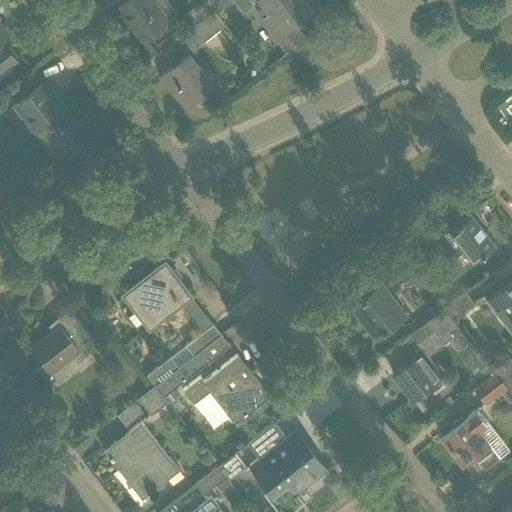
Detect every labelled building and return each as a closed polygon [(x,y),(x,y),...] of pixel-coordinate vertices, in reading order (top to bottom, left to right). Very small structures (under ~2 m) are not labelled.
[(126,0),(119,6),(143,38),(166,21),(166,20),(176,12),(166,0),(126,0)] [(204,0),(201,0),(186,12),(195,23),(212,10),(204,0)] [(234,0),(243,12),(254,4),(250,0),(234,0)] [(302,34),(301,31),(293,22),(311,8),(304,0),(262,0),(271,10),(262,17),(285,47),(302,34)] [(212,10),(195,23),(175,38),(184,50),(201,37),(204,41),(224,25),(212,9),(212,10)] [(0,71),(15,59),(3,44),(2,45),(0,42),(0,39),(8,33),(0,22),(0,71)] [(213,85),(188,53),(162,74),(186,106),(213,85)] [(41,83),(14,105),(46,146),(44,148),(56,163),(84,151),(68,131),(78,123),(65,107),(61,109),(41,83)] [(440,234),(436,238),(452,259),(462,251),(470,262),(473,259),(495,242),(484,229),(470,211),(440,234)] [(437,212),(412,232),(421,243),(446,224),(437,212)] [(410,263),(395,244),(373,261),(387,280),(410,263)] [(149,329),(192,296),(165,261),(122,295),(149,329)] [(502,316),(511,329),(511,279),(493,294),(507,312),(502,316)] [(405,312),(381,282),(353,304),(377,334),(405,312)] [(444,307),(454,319),(474,303),(465,291),(444,307)] [(444,307),(427,320),(435,330),(444,342),(460,329),(444,307)] [(78,361),(99,345),(71,309),(56,321),(59,325),(26,351),(47,378),(74,357),(78,361)] [(427,320),(403,338),(410,348),(435,330),(427,320)] [(213,323),(193,339),(185,345),(193,355),(199,351),(201,349),(221,333),(213,323)] [(201,349),(199,351),(207,362),(230,344),(221,333),(201,349)] [(407,360),(392,372),(412,397),(414,395),(424,407),(438,397),(451,387),(426,355),(421,349),(415,354),(407,360)] [(172,371),(155,385),(163,396),(207,362),(199,351),(193,355),(178,366),(172,371)] [(201,375),(184,388),(194,402),(210,390),(227,412),(235,422),(270,396),(262,386),(238,354),(205,380),(201,375)] [(511,355),(496,368),(494,370),(497,374),(507,387),(509,390),(511,387),(511,355)] [(170,356),(146,374),(155,385),(172,371),(178,366),(170,356)] [(481,371),(473,378),(477,384),(486,377),(481,371)] [(485,403),(507,387),(497,374),(475,390),(485,403)] [(154,385),(138,398),(151,414),(167,401),(163,396),(155,385),(154,385)] [(136,398),(119,411),(129,425),(147,412),(136,398)] [(455,425),(442,435),(452,448),(449,451),(458,462),(461,460),(463,462),(474,454),(485,468),(499,457),(477,428),(487,421),(477,408),(464,418),(462,416),(453,423),(455,425)] [(141,420),(104,449),(120,470),(123,468),(145,496),(168,478),(172,483),(183,474),(173,461),(141,420)] [(261,457),(248,466),(267,490),(263,492),(279,511),(290,511),(304,501),(297,492),(326,469),(296,429),(286,437),(274,421),(248,441),(261,457)] [(234,452),(217,465),(228,479),(245,466),(234,452)] [(228,479),(217,465),(195,483),(203,494),(216,484),(235,508),(245,501),(228,479)] [(225,511),(212,496),(191,511),(225,511)]
